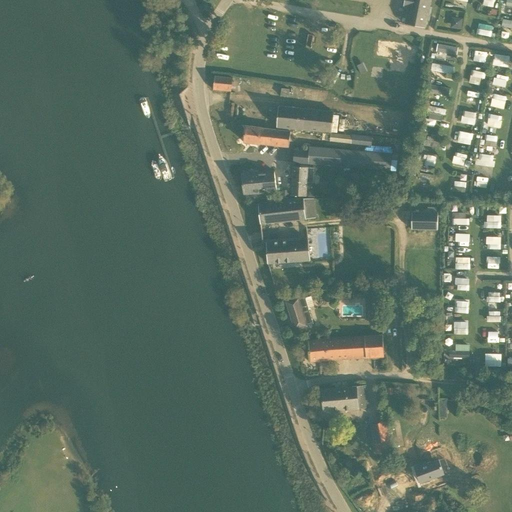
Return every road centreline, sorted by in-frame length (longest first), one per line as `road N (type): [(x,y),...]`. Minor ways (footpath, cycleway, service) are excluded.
road 1 (unclassified): [(294,392),(201,105),(203,33),(227,0)]
road 2 (unclassified): [(346,511),(319,465),(294,392)]
